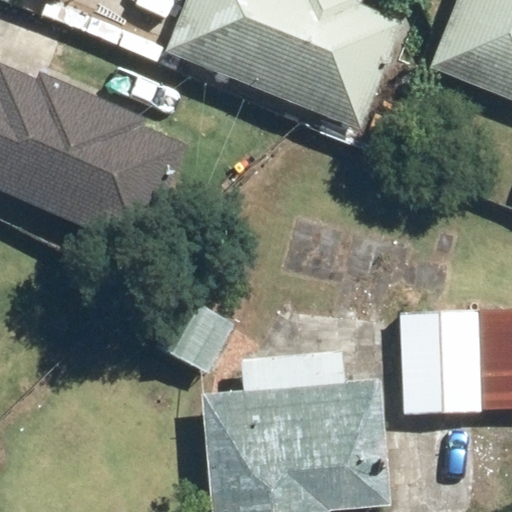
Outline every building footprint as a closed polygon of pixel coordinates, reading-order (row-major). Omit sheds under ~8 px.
[(341,0),(183,0),(163,46),(354,129),(400,25),(341,0)] [(511,0),(455,0),(422,87),(511,122),(511,0)] [(0,59),(0,187),(143,238),(184,125),(0,59)] [(511,221),(476,209),(466,235),(511,251),(511,221)] [(235,326),(177,296),(147,353),(205,384),(235,326)] [(511,315),(389,321),(395,421),(511,415),(511,315)] [(309,385),(309,378),(183,391),(195,511),(322,511),(321,506),(379,509),(384,390),(356,389),(356,382),(309,385)]
